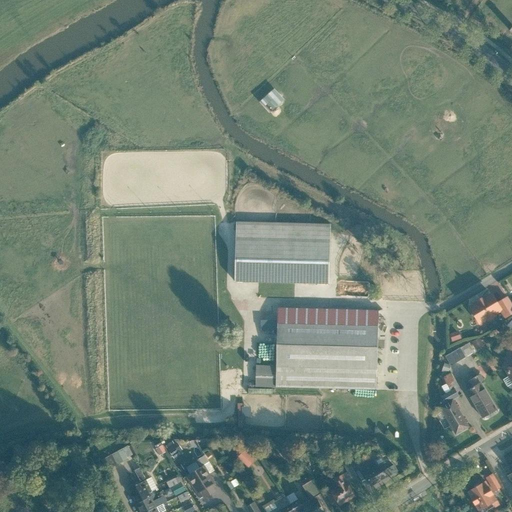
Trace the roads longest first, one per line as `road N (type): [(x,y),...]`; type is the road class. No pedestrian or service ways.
road 1 (track): [(0,312),(83,422),(229,414),(230,395),(247,384),(249,303),(388,307)]
road 2 (tertiary): [(511,431),(373,511)]
road 3 (tertiary): [(511,77),(459,35),(394,0)]
